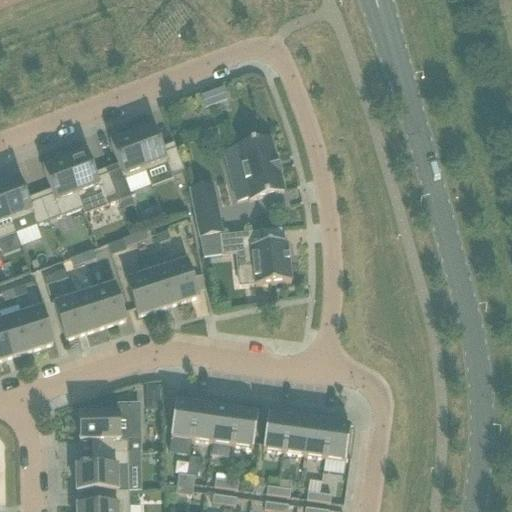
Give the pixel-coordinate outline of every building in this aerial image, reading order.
[(221,90),(200,97),(205,109),(226,101),(221,90)] [(154,133),(133,141),(146,176),(168,168),(171,178),(184,173),(176,154),(164,158),(154,133)] [(146,176),(133,141),(113,149),(122,174),(109,179),(119,206),(132,201),(126,184),(146,176)] [(269,141),(234,149),(241,172),(235,174),(240,190),(233,192),(236,205),(248,202),(248,204),(283,195),(278,174),(279,174),(276,161),(275,162),(269,141)] [(85,219),(119,206),(109,179),(96,183),(87,158),(65,166),(83,214),(85,219)] [(83,214),(65,166),(47,173),(56,199),(42,205),(50,226),(83,214)] [(35,232),(50,226),(42,205),(27,211),(18,184),(0,190),(0,196),(11,226),(16,239),(35,232)] [(189,192),(198,241),(222,236),(213,187),(189,192)] [(0,244),(16,239),(11,226),(0,196),(0,244)] [(158,208),(144,214),(149,229),(164,223),(158,208)] [(145,234),(133,238),(136,246),(148,242),(145,234)] [(263,248),(261,234),(219,239),(221,259),(236,258),(238,270),(253,268),(255,289),(291,285),(287,245),(263,248)] [(167,235),(156,239),(159,246),(170,242),(167,235)] [(125,250),(136,246),(133,238),(122,243),(125,250)] [(125,250),(122,243),(108,248),(111,258),(126,253),(125,250)] [(93,254),(81,258),(84,266),(95,261),(93,254)] [(163,262),(165,268),(178,307),(198,300),(187,266),(183,256),(163,262)] [(73,270),(84,266),(81,258),(70,262),(73,270)] [(145,274),(158,313),(178,307),(165,268),(145,274)] [(56,285),(67,281),(65,273),(53,277),(56,285)] [(145,274),(125,281),(138,320),(158,313),(145,274)] [(56,285),(53,277),(43,281),(46,288),(56,285)] [(92,291),(105,330),(125,324),(113,285),(92,291)] [(13,293),(15,300),(27,296),(24,288),(13,293)] [(92,291),(73,297),(86,337),(105,330),(92,291)] [(4,305),(15,300),(13,293),(1,297),(4,305)] [(73,297),(53,304),(65,343),(86,337),(73,297)] [(42,313),(21,319),(32,354),(53,347),(42,313)] [(21,319),(2,325),(13,360),(32,354),(21,319)] [(2,325),(0,325),(0,364),(13,360),(2,325)] [(146,400),(160,400),(160,388),(146,388),(146,400)] [(101,456),(127,455),(131,455),(131,443),(141,443),(140,406),(117,406),(117,418),(79,419),(79,444),(101,443),(101,456)] [(171,442),(168,456),(189,459),(189,458),(191,445),(196,409),(176,406),(171,442)] [(216,412),(196,409),(191,445),(211,448),(216,412)] [(236,415),(216,412),(211,448),(231,451),(236,415)] [(257,418),(236,415),(231,451),(251,454),(257,418)] [(263,455),(283,458),(288,423),(268,420),(263,455)] [(304,461),(309,426),(288,423),(283,458),(304,461)] [(324,464),(329,429),(309,426),(304,461),(324,464)] [(324,464),(322,474),(343,477),(344,467),(349,432),(329,429),(324,464)] [(102,469),(76,470),(77,495),(92,495),(98,495),(117,494),(126,494),(128,494),(128,470),(127,455),(101,456),(102,469)] [(186,478),(178,477),(177,489),(185,490),(186,478)] [(194,479),(186,478),(185,490),(193,491),(194,479)] [(227,484),(215,482),(214,490),(226,492),(227,484)] [(227,484),(226,492),(238,494),(239,486),(227,484)] [(253,488),(252,496),(263,497),(264,490),(253,488)] [(177,489),(176,497),(191,499),(193,491),(185,490),(177,489)] [(279,491),(267,490),(266,498),(278,499),(279,491)] [(290,501),(291,493),(279,491),(278,499),(290,501)] [(99,508),(77,509),(76,511),(140,511),(141,510),(129,510),(128,494),(126,494),(117,494),(98,495),(99,504),(99,508)] [(319,497),(307,495),(306,503),(318,505),(319,497)] [(330,507),(331,499),(319,497),(318,505),(330,507)] [(213,498),(212,506),(223,508),(225,500),(213,498)] [(223,508),(235,510),(236,502),(225,500),(223,508)]
